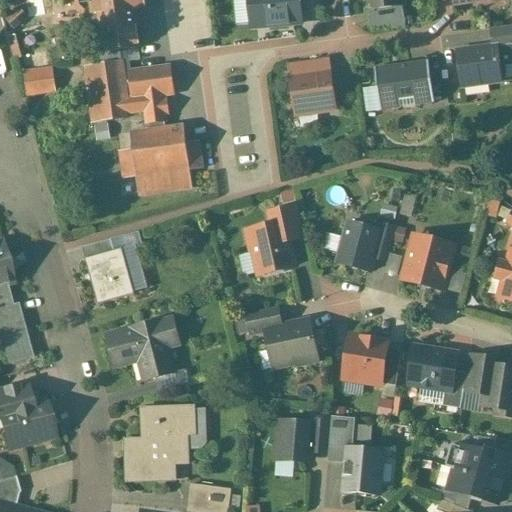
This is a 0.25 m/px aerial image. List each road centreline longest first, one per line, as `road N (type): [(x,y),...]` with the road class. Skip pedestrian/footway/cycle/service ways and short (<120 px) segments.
road 1 (residential): [(92,511),(72,324),(52,252),(18,177)]
road 2 (residential): [(252,55),(209,60),(223,182),(266,178)]
road 3 (residential): [(511,338),(337,295)]
road 4 (residential): [(266,178),(252,55)]
